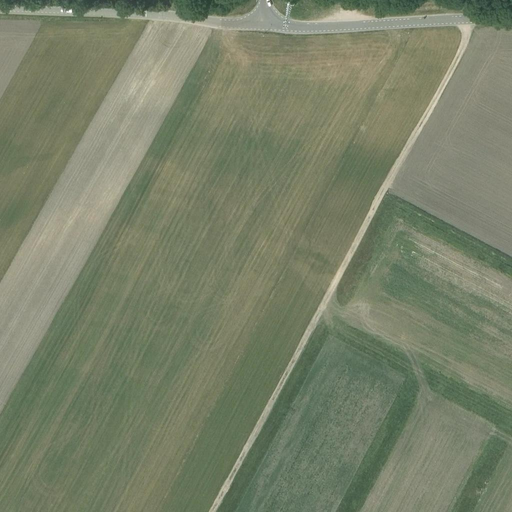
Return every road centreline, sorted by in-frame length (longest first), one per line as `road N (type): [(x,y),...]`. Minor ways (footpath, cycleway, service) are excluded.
road 1 (track): [(469,19),(213,511)]
road 2 (tertiary): [(265,26),(0,8)]
road 3 (tertiary): [(265,26),(511,20)]
